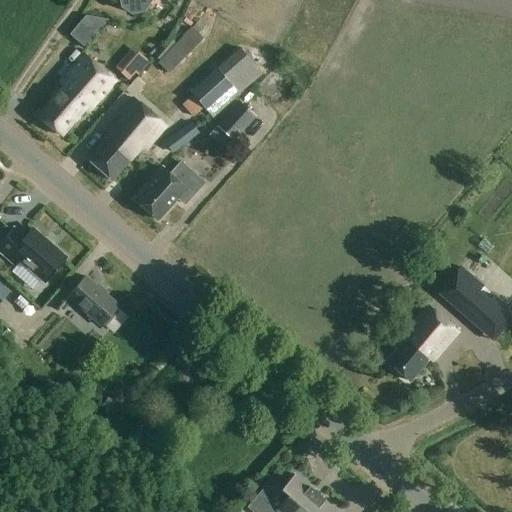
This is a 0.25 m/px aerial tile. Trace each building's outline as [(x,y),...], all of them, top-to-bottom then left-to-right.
[(117,0),(120,9),(131,16),(143,14),(149,5),(148,2),(155,0),(117,0)] [(168,77),(203,39),(192,28),(157,66),(168,77)] [(213,119),(263,75),(240,49),(190,93),(213,119)] [(89,112),(115,83),(83,55),(58,84),(63,88),(39,116),(62,136),(85,109),(89,112)] [(115,78),(130,90),(148,67),(133,55),(115,78)] [(144,154),(166,128),(131,98),(116,115),(122,120),(88,159),(113,181),(139,151),(144,154)] [(235,142),(257,118),(240,102),(218,127),(235,142)] [(173,154),(200,134),(192,122),(165,143),(173,154)] [(180,162),(169,175),(162,169),(135,199),(158,220),(176,199),(185,207),(205,183),(180,162)] [(25,238),(14,228),(0,243),(0,255),(13,267),(18,262),(43,285),(66,258),(33,229),(25,238)] [(462,269),(441,295),(495,339),(511,318),(511,309),(494,295),(490,300),(479,291),(484,287),(462,269)] [(86,277),(66,299),(98,328),(102,324),(112,333),(127,317),(117,308),(118,306),(86,277)] [(0,284),(0,301),(9,292),(0,284)] [(433,365),(462,330),(429,302),(400,336),(405,341),(387,363),(410,383),(429,361),(433,365)] [(0,309),(0,315),(10,326),(20,317),(6,303),(0,309)] [(309,487),(294,475),(282,489),(271,480),(247,507),(252,511),(276,511),(277,511),(337,511),(324,501),(325,500),(310,487),(309,487)]
